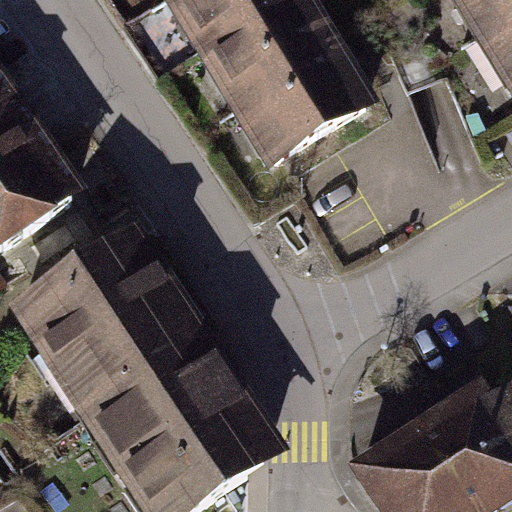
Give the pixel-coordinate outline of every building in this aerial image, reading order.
[(304,0),(177,0),(166,7),(202,65),(306,2),(304,0)] [(511,0),(452,0),(479,44),(511,23),(511,0)] [(306,2),(202,65),(237,123),(341,60),(306,2)] [(511,23),(479,44),(511,97),(511,23)] [(341,60),(237,123),(272,181),(377,118),(357,86),(341,60)] [(0,265),(85,209),(0,88),(0,297),(3,296),(0,291),(0,265)] [(421,113),(342,155),(358,183),(384,169),(403,204),(455,175),(421,113)] [(137,237),(24,311),(113,445),(157,511),(183,511),(267,457),(253,411),(137,237)] [(505,511),(511,508),(511,434),(486,396),(371,472),(398,511),(505,511)]
